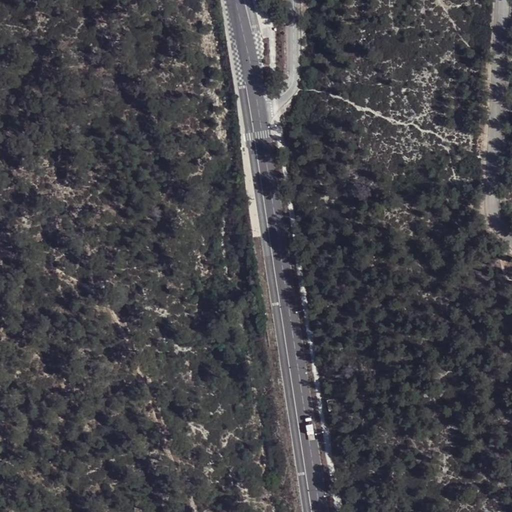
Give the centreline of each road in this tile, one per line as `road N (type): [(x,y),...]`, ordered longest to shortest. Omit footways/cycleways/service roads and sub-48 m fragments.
road 1 (tertiary): [(320,511),(258,108)]
road 2 (unclassified): [(511,236),(490,199),(501,0)]
road 3 (unclassified): [(292,0),(291,84),(285,97),(258,108)]
